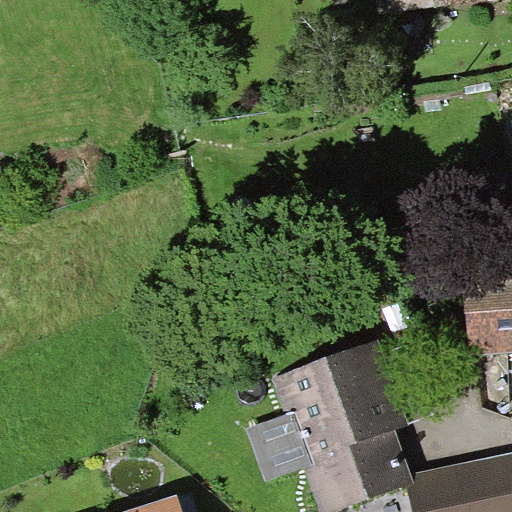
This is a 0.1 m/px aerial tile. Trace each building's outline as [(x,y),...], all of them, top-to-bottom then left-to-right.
[(382,0),(385,15),(475,3),(474,0),(382,0)] [(476,271),(511,268),(509,243),(474,246),(476,271)] [(471,359),(504,357),(511,356),(511,275),(463,280),(471,359)] [(398,430),(369,348),(273,383),(319,511),(423,511),(425,511),(511,511),(511,490),(507,465),(403,487),(384,435),(398,430)] [(172,511),(166,491),(100,511),(172,511)]
